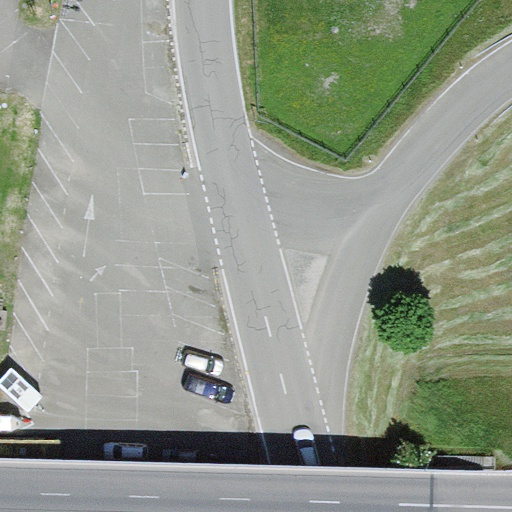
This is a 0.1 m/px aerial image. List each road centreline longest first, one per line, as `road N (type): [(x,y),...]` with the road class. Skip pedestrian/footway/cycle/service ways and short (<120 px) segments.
road 1 (tertiary): [(234,191),(295,432)]
road 2 (primary): [(295,432),(370,223)]
road 3 (primary): [(370,223),(383,195),(441,130),(511,69)]
road 4 (tertiary): [(204,0),(234,191)]
road 5 (primary): [(234,191),(370,223)]
